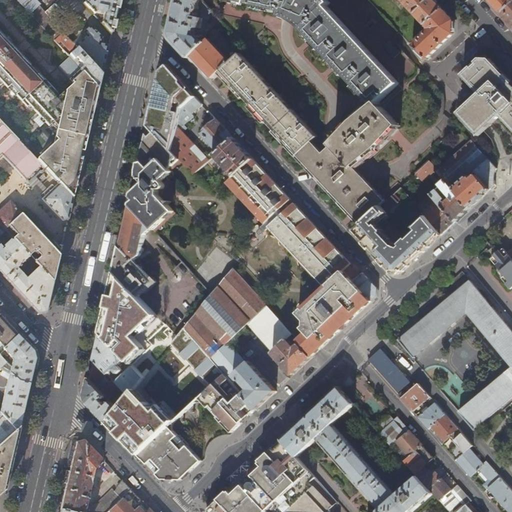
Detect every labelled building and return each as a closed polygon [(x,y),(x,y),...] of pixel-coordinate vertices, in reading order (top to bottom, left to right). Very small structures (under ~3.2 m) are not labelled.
[(17,0),(30,14),(40,6),(46,13),(47,13),(35,0),(17,0)] [(84,0),(80,0),(111,33),(118,0),(88,0),(86,2),(84,0)] [(212,20),(222,28),(226,24),(203,0),(179,0),(177,11),(172,32),(175,40),(191,57),(193,56),(208,41),(206,39),(205,41),(199,35),(200,33),(197,32),(198,29),(201,30),(204,21),(211,23),(212,20)] [(399,82),(327,5),(331,1),(329,0),(222,0),(280,14),(287,17),(292,20),(296,23),(301,28),(298,31),(370,108),(399,82)] [(404,0),(428,25),(432,19),(444,8),(436,0),(404,0)] [(511,0),(489,0),(502,13),(511,2),(511,0)] [(511,2),(502,13),(511,24),(511,2)] [(444,8),(432,19),(449,38),(454,33),(455,20),(444,8)] [(48,25),(53,21),(47,13),(46,13),(41,17),(48,25)] [(37,18),(35,20),(41,26),(43,24),(37,18)] [(432,28),(413,45),(425,58),(427,59),(449,38),(432,19),(428,25),(432,28)] [(87,35),(77,47),(78,48),(102,74),(108,45),(101,43),(102,36),(92,24),(84,31),(87,35)] [(73,197),(92,115),(83,113),(85,110),(78,103),(74,98),(67,96),(66,98),(59,97),(38,74),(36,76),(29,68),(31,66),(0,31),(0,81),(6,88),(8,85),(13,90),(16,87),(23,95),(21,97),(33,110),(35,108),(55,128),(59,124),(64,129),(59,147),(42,164),(45,168),(60,183),(73,197)] [(76,50),(78,48),(77,47),(67,36),(64,33),(64,32),(58,37),(65,45),(67,43),(72,48),(73,47),(76,50)] [(65,45),(58,37),(54,41),(69,57),(98,89),(102,74),(78,48),(76,50),(73,47),(72,48),(67,43),(65,45)] [(215,39),(213,37),(208,41),(193,56),(213,79),(219,73),(232,61),(212,41),(215,39)] [(320,135),(293,108),(292,109),(241,53),(232,61),(219,73),(296,154),(305,146),(314,138),(316,139),(320,135)] [(98,89),(69,57),(58,67),(73,84),(94,106),(98,89)] [(507,76),(490,58),(480,58),(462,75),(481,94),(483,97),(480,103),(493,116),(500,114),(502,116),(511,127),(511,81),(507,76)] [(179,127),(184,108),(196,96),(198,95),(170,65),(163,71),(150,126),(174,152),(179,127)] [(73,84),(59,97),(66,98),(67,96),(74,98),(78,103),(85,110),(83,113),(92,115),(94,106),(73,84)] [(462,113),(482,135),(487,130),(492,126),(502,116),(500,114),(493,116),(480,103),(483,97),(481,94),(462,113)] [(204,105),(196,96),(184,108),(179,127),(184,132),(189,127),(186,124),(195,116),(193,114),(204,105)] [(314,141),(316,139),(314,138),(305,146),(296,154),(298,156),(296,158),(308,172),(311,169),(362,224),(387,201),(356,167),(361,162),(383,144),(401,125),(381,101),(360,118),(347,130),(340,138),(326,153),(314,141)] [(0,156),(2,155),(29,183),(35,177),(36,176),(45,168),(42,164),(0,119),(0,156)] [(203,133),(220,151),(234,138),(218,120),(203,133)] [(186,197),(170,181),(175,177),(175,173),(171,170),(182,160),(174,152),(150,126),(144,155),(182,197),(186,197)] [(192,149),(196,145),(184,132),(179,127),(174,152),(182,160),(195,175),(210,161),(208,158),(204,162),(192,149)] [(231,172),(235,177),(254,159),(234,138),(220,151),(216,155),(225,165),(220,170),(223,173),(226,176),(231,172)] [(473,141),(439,170),(445,177),(471,208),(497,184),(496,180),(496,176),(497,171),(498,169),(473,141)] [(196,145),(192,149),(204,162),(208,158),(196,145)] [(172,196),(182,197),(144,155),(132,205),(153,229),(155,231),(176,213),(169,205),(172,203),(172,196)] [(275,182),(254,159),(235,177),(229,182),(250,205),(275,182)] [(433,173),(438,169),(430,160),(417,173),(422,179),(431,171),(433,173)] [(29,183),(40,195),(48,188),(36,176),(35,177),(29,183)] [(434,190),(433,192),(440,200),(457,222),(471,208),(445,177),(442,179),(445,182),(441,185),(452,198),(448,202),(446,200),(447,199),(440,189),(436,192),(434,190)] [(350,262),(275,182),(250,205),(326,287),(286,325),(300,340),(314,356),(360,313),(337,289),(330,280),(350,262)] [(48,188),(40,195),(63,220),(68,219),(73,197),(60,183),(56,188),(52,184),(48,188)] [(399,202),(393,196),(387,201),(362,224),(355,231),(394,274),(402,274),(443,236),(427,216),(414,228),(417,231),(404,243),(389,227),(384,231),(377,223),(386,214),(388,216),(391,213),(389,211),(399,202)] [(423,207),(420,209),(427,216),(443,236),(457,222),(440,200),(426,212),(423,207)] [(11,202),(0,212),(0,223),(1,224),(5,229),(8,227),(22,214),(11,202)] [(153,229),(132,205),(122,246),(116,273),(140,297),(155,282),(136,262),(141,257),(146,235),(153,229)] [(36,256),(33,259),(37,263),(54,281),(60,255),(22,214),(8,227),(16,236),(14,238),(21,246),(30,256),(34,252),(37,252),(41,256),(38,259),(36,256)] [(0,235),(3,233),(0,230),(0,265),(21,246),(14,238),(13,238),(4,246),(2,244),(3,243),(1,241),(0,241),(0,235)] [(20,265),(30,256),(21,246),(0,265),(0,270),(40,313),(47,311),(54,281),(37,263),(31,269),(33,272),(26,278),(17,268),(19,266),(20,267),(21,266),(20,265)] [(511,256),(507,251),(505,253),(502,253),(498,256),(497,259),(501,263),(498,265),(503,271),(504,270),(508,275),(504,278),(511,287),(511,256)] [(351,263),(350,262),(330,280),(337,289),(344,292),(357,280),(351,273),(352,273),(352,272),(353,271),(352,270),(349,266),(350,265),(351,263)] [(360,277),(350,265),(349,266),(352,270),(353,271),(352,272),(352,273),(351,273),(357,280),(360,277)] [(186,327),(206,350),(226,373),(231,379),(236,374),(247,363),(229,342),(268,305),(234,267),(213,294),(186,327)] [(465,271),(461,275),(469,284),(473,281),(465,271)] [(337,289),(360,313),(378,296),(378,288),(364,273),(360,277),(357,280),(344,292),(337,289)] [(511,400),(511,328),(473,281),(469,284),(461,275),(452,282),(454,286),(459,292),(426,320),(408,334),(401,340),(415,357),(469,312),(511,363),(511,372),(462,414),(476,430),(511,400)] [(0,343),(4,348),(18,334),(0,314),(0,343)] [(4,348),(0,351),(0,366),(1,368),(3,369),(10,374),(19,380),(30,383),(36,358),(35,352),(18,334),(4,348)] [(120,365),(126,359),(102,334),(96,360),(110,375),(115,370),(119,374),(121,374),(123,372),(123,369),(120,365)] [(297,348),(289,339),(274,352),(295,375),(314,356),(300,340),(298,342),(300,345),(297,348)] [(411,383),(382,350),(370,361),(399,393),(411,383)] [(119,399),(123,404),(130,396),(114,379),(110,375),(96,360),(91,379),(107,396),(111,400),(114,404),(119,399)] [(251,389),(245,395),(258,410),(278,391),(250,361),(247,363),(236,374),(231,379),(233,381),(237,377),(240,380),(241,380),(242,381),(243,380),(251,389)] [(117,376),(114,379),(130,396),(144,378),(133,367),(133,366),(120,379),(117,376)] [(0,444),(1,445),(20,428),(30,383),(19,380),(10,374),(3,369),(0,374),(8,379),(1,411),(0,410),(0,444)] [(219,417),(233,432),(258,410),(245,395),(233,381),(231,379),(226,373),(200,398),(207,404),(210,407),(209,408),(218,418),(219,417)] [(103,400),(107,396),(91,379),(91,381),(88,394),(87,395),(89,401),(109,422),(119,409),(114,404),(111,400),(109,402),(111,404),(109,406),(103,400)] [(430,401),(433,399),(420,384),(407,395),(403,399),(414,412),(429,399),(430,401)] [(333,425),(355,404),(348,396),(340,387),(289,435),(284,440),(299,457),(304,452),(318,439),(380,510),(378,511),(412,511),(433,493),(430,489),(418,475),(396,495),(333,425)] [(423,412),(419,416),(430,429),(434,426),(447,415),(435,401),(433,403),(434,405),(425,414),(423,412)] [(396,420),(391,415),(376,428),(381,433),(396,420)] [(434,426),(447,440),(459,429),(450,418),(447,415),(434,426)] [(398,442),(411,430),(399,417),(396,420),(381,433),(392,446),(398,442)] [(164,479),(185,478),(206,458),(192,443),(192,442),(183,432),(183,433),(179,430),(173,423),(140,455),(144,460),(145,459),(164,479)] [(447,440),(434,426),(430,429),(439,440),(443,444),(445,442),(447,440)] [(0,495),(3,492),(5,492),(20,428),(1,445),(0,445),(0,495)] [(464,450),(455,458),(458,461),(471,449),(475,446),(459,429),(447,440),(450,444),(455,440),(464,450)] [(406,456),(408,459),(416,453),(424,445),(418,438),(411,430),(398,442),(409,454),(406,456)] [(100,470),(107,464),(84,440),(77,442),(76,447),(71,468),(61,509),(72,511),(90,511),(91,510),(86,508),(94,471),(97,468),(100,470)] [(329,511),(330,507),(337,501),(316,476),(299,457),(284,440),(210,510),(209,511),(329,511)] [(416,453),(427,465),(435,458),(424,445),(416,453)] [(71,468),(76,447),(72,446),(67,467),(71,468)] [(486,465),(471,449),(458,461),(466,471),(472,477),(480,470),(486,465)] [(427,465),(416,453),(408,459),(406,462),(417,474),(425,467),(427,465)] [(489,462),(486,465),(480,470),(490,480),(484,485),(488,490),(490,488),(502,477),(489,462)] [(430,473),(425,467),(417,474),(418,475),(430,489),(443,479),(438,473),(435,475),(432,471),(430,473)] [(506,511),(505,511),(511,511),(511,488),(502,477),(490,488),(510,511),(509,511),(506,511)] [(453,490),(443,479),(430,489),(433,493),(438,498),(450,511),(459,511),(469,504),(472,500),(459,485),(453,490)] [(115,491),(121,498),(131,489),(122,480),(115,491)] [(145,511),(149,508),(143,502),(131,489),(121,498),(106,511),(72,511),(61,509),(60,511),(145,511)] [(106,511),(121,498),(115,491),(98,508),(101,511),(99,511),(106,511)]
